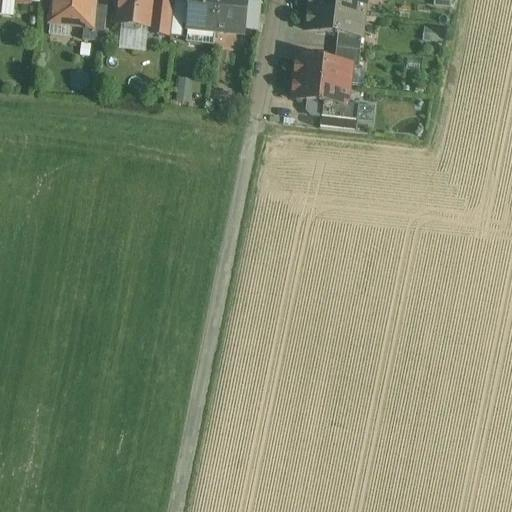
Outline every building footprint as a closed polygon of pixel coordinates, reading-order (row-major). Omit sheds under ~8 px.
[(54,0),(52,24),(85,28),(92,28),(94,6),(95,0),(54,0)] [(115,0),(115,4),(116,9),(120,9),(118,25),(126,25),(125,29),(130,32),(138,33),(142,31),(143,27),(150,28),(153,0),(115,0)] [(170,39),(174,2),(155,0),(151,37),(170,39)] [(191,0),(189,29),(187,43),(215,46),(216,32),(219,0),(191,0)] [(247,0),(219,0),(216,32),(244,35),(247,0)] [(310,0),(309,11),(365,18),(366,0),(310,0)] [(190,4),(174,2),(170,39),(186,41),(190,4)] [(108,7),(94,6),(92,28),(85,28),(84,41),(104,43),(108,7)] [(365,18),(309,11),(307,31),(339,35),(362,38),(365,18)] [(362,38),(339,35),(337,50),(361,52),(362,38)] [(361,52),(337,50),(335,65),(353,67),(353,68),(359,69),(361,52)] [(335,65),(297,60),(295,80),(351,86),(353,68),(353,67),(335,65)] [(351,86),(295,80),(293,100),(324,104),(348,106),(349,105),(351,86)] [(348,106),(324,104),(322,117),(346,120),(344,133),(357,134),(360,106),(349,105),(348,106)] [(346,120),(322,117),(321,130),(344,133),(346,120)]
